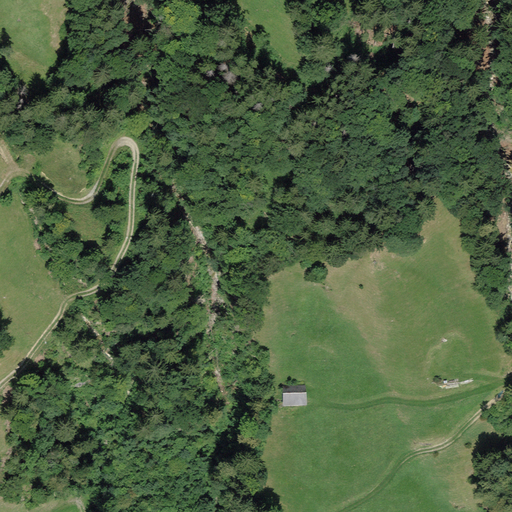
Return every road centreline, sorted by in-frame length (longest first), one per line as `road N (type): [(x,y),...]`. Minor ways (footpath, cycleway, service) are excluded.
road 1 (track): [(0,188),(20,173),(83,202),(97,191),(116,145),(129,141),(135,151),(130,234),(112,274),(102,288),(71,299),(0,387)]
road 2 (track): [(511,377),(429,402),(316,405),(297,414)]
road 3 (track): [(339,511),(376,491),(401,462),(452,439),(511,386)]
